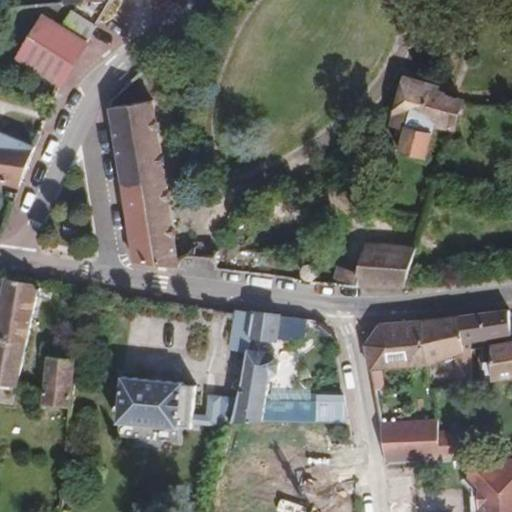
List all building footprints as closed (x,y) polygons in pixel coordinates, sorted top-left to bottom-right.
[(102,20),(115,0),(110,0),(86,3),(86,9),(91,9),(92,21),(102,20)] [(61,86),(97,28),(73,12),(62,28),(46,17),(19,60),(61,86)] [(396,125),(410,81),(403,78),(389,123),(396,125)] [(451,133),(460,101),(436,93),(437,88),(410,81),(396,125),(403,127),(395,152),(420,160),(430,127),(451,133)] [(109,102),(134,261),(177,267),(149,102),(109,102)] [(0,180),(20,187),(36,147),(0,133),(0,180)] [(340,265),(335,284),(368,286),(405,287),(417,247),(368,238),(361,269),(340,265)] [(317,274),(318,271),(317,268),(315,265),(313,263),(309,263),(306,263),(304,265),(302,268),(301,271),(302,274),(304,277),(306,279),(309,279),(313,279),(315,277),(317,274)] [(39,284),(6,278),(0,308),(0,384),(18,388),(35,298),(47,300),(50,283),(45,283),(39,284)] [(511,331),(511,328),(510,310),(490,312),(461,315),(464,353),(467,352),(466,342),(511,331)] [(239,311),(239,314),(231,348),(251,351),(254,335),(258,313),(239,311)] [(284,316),(258,313),(254,335),(281,338),(281,335),(285,335),(286,331),(280,330),(284,316)] [(464,353),(461,315),(440,318),(424,320),(428,365),(455,356),(464,353)] [(428,365),(424,320),(397,323),(381,325),(366,345),(370,368),(370,369),(428,365)] [(511,376),(511,341),(485,347),(486,354),(480,355),(482,382),(511,376)] [(273,354),(251,351),(247,377),(243,393),(234,423),(265,423),(273,379),(280,373),(280,363),(273,354)] [(69,408),(73,359),(48,357),(44,405),(69,408)] [(187,385),(127,379),(120,439),(181,446),(182,429),(194,431),(199,388),(186,387),(187,385)] [(319,401),(319,423),(349,422),(345,402),(319,401)] [(432,419),(379,422),(383,439),(434,437),(432,419)] [(434,437),(383,439),(386,462),(390,462),(436,461),(434,439),(434,437)] [(434,439),(436,461),(460,460),(458,439),(440,439),(434,439)] [(511,511),(511,457),(468,459),(469,478),(479,488),(483,488),(488,492),(495,492),(495,501),(490,502),(484,508),(480,508),(480,511),(511,511)] [(483,488),(479,488),(480,508),(484,508),(490,502),(495,501),(495,492),(488,492),(483,488)]
